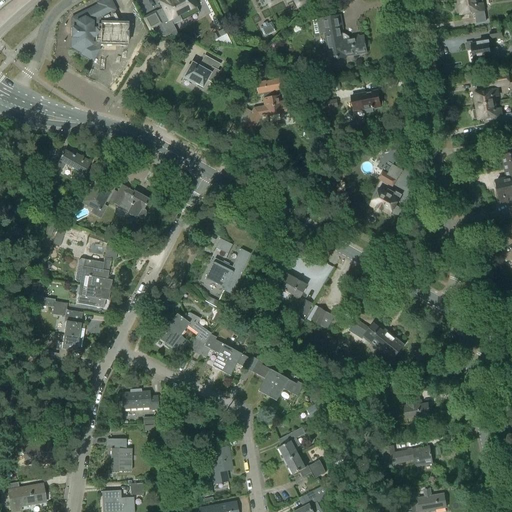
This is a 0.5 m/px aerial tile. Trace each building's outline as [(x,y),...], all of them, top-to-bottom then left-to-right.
[(127,44),(128,25),(121,24),(108,0),(107,0),(98,4),(99,6),(82,14),(82,13),(71,18),(71,48),(81,53),(80,55),(93,62),(100,50),(109,50),(109,47),(127,47),(127,44)] [(198,8),(193,0),(164,0),(159,3),(163,10),(159,12),(162,17),(166,16),(169,22),(180,17),(179,15),(186,12),(187,14),(198,8)] [(476,0),(471,0),(459,2),(459,4),(455,4),(457,16),(469,14),(476,13),(476,12),(484,11),(483,4),(478,5),(476,0)] [(310,19),(306,14),(299,18),(303,24),(310,19)] [(367,53),(364,37),(349,40),(349,38),(344,35),(343,35),(342,35),(341,30),(342,30),(340,18),(327,21),(314,23),(316,35),(324,33),(327,49),(328,49),(330,60),(335,59),(367,53)] [(168,35),(163,24),(149,31),(150,32),(168,35)] [(270,24),(260,29),(264,37),(274,32),(270,24)] [(490,33),(491,39),(503,37),(502,31),(490,33)] [(498,49),(490,50),(489,42),(480,43),(471,45),(474,62),(479,61),(480,61),(492,59),(499,58),(498,49)] [(256,61),(246,55),(238,69),(249,74),(256,61)] [(183,77),(202,88),(211,73),(214,75),(220,64),(204,56),(199,66),(192,62),(183,77)] [(255,84),(257,94),(263,93),(264,99),(263,99),(264,107),(254,109),(251,112),(246,109),(237,125),(251,133),(260,117),(266,116),(266,117),(282,114),(281,113),(291,111),(290,103),(289,103),(289,100),(279,102),(278,96),(273,97),(272,92),(280,90),(278,82),(274,83),(273,80),(255,84)] [(476,102),(477,107),(494,104),(493,98),(499,97),(497,90),(494,91),(493,85),(488,86),(489,91),(482,92),(482,93),(480,93),(474,94),(475,97),(473,98),(474,102),(476,102)] [(373,112),(373,109),(381,107),(378,92),(351,97),(354,111),(363,109),(364,114),(373,112)] [(320,104),(321,111),(338,107),(337,100),(320,104)] [(502,116),(501,110),(496,111),(494,104),(477,107),(477,110),(473,111),(475,120),(479,119),(479,120),(480,120),(486,119),(494,118),(496,127),(511,124),(511,119),(511,114),(502,116)] [(36,164),(45,166),(59,174),(65,164),(84,175),(91,163),(76,154),(75,156),(64,151),(59,161),(57,166),(48,161),(50,156),(52,150),(43,148),(42,154),(40,154),(39,159),(38,159),(36,164)] [(511,154),(502,156),(505,168),(511,166),(511,149),(511,150),(511,152),(511,154)] [(511,166),(505,168),(507,179),(496,182),(501,205),(511,202),(511,166)] [(379,180),(392,187),(396,180),(383,173),(379,180)] [(83,202),(88,205),(99,184),(94,182),(83,201),(83,202)] [(99,184),(88,205),(93,208),(90,213),(100,218),(106,207),(103,205),(111,191),(99,184)] [(128,190),(128,189),(122,185),(117,193),(114,191),(108,201),(128,212),(127,213),(135,218),(136,217),(138,219),(141,219),(144,218),(146,214),(145,211),(143,210),(148,200),(133,192),(133,193),(128,190)] [(396,206),(399,201),(402,195),(396,192),(395,193),(388,189),(386,193),(379,190),(371,203),(377,207),(375,211),(381,214),(383,210),(391,214),(392,213),(398,216),(402,209),(396,206)] [(48,223),(44,234),(51,236),(54,225),(48,223)] [(60,247),(66,229),(59,226),(52,244),(60,247)] [(71,244),(77,246),(78,241),(82,242),(84,238),(69,233),(68,238),(72,239),(71,244)] [(227,254),(224,259),(225,259),(232,245),(231,244),(231,245),(219,239),(219,240),(220,240),(214,252),(214,253),(216,249),(227,254)] [(223,291),(229,294),(248,255),(249,255),(239,250),(240,251),(234,264),(229,261),(228,262),(233,264),(232,268),(214,259),(204,279),(205,279),(206,278),(225,287),(223,291)] [(107,280),(110,259),(104,258),(103,263),(85,260),(84,267),(82,267),(80,266),(77,268),(75,280),(77,282),(80,283),(80,285),(79,285),(110,290),(112,281),(107,280)] [(281,283),(282,284),(279,290),(287,294),(288,292),(298,298),(305,286),(287,276),(283,282),(282,281),(281,283)] [(108,300),(110,290),(79,285),(76,303),(102,308),(104,300),(108,300)] [(53,308),(66,310),(67,304),(54,302),(55,300),(40,297),(38,305),(53,308)] [(299,312),(305,316),(311,304),(305,301),(299,312)] [(314,305),(308,320),(330,328),(336,313),(314,305)] [(62,335),(83,339),(84,329),(85,324),(81,324),(83,313),(66,310),(53,308),(52,314),(65,316),(64,322),(66,322),(64,335),(62,335)] [(212,322),(218,325),(224,314),(218,311),(212,322)] [(194,352),(200,355),(210,334),(211,334),(197,324),(200,319),(189,313),(184,320),(182,318),(181,317),(180,317),(176,314),(167,327),(184,338),(180,335),(188,325),(198,332),(195,338),(201,341),(194,352)] [(302,321),(296,317),(288,331),(294,334),(302,321)] [(365,335),(366,334),(370,329),(363,324),(356,320),(352,327),(359,331),(365,335)] [(374,324),(370,329),(366,334),(372,339),(371,341),(371,344),(375,347),(378,347),(379,345),(386,350),(383,354),(392,361),(405,345),(388,332),(387,334),(374,324)] [(184,338),(167,327),(164,330),(163,332),(158,339),(171,348),(180,336),(184,339),(184,338)] [(33,339),(34,332),(26,331),(25,338),(33,339)] [(216,338),(210,334),(200,355),(205,358),(210,349),(218,354),(211,366),(220,371),(233,347),(232,349),(215,340),(216,338)] [(83,339),(62,335),(62,336),(64,336),(62,349),(60,349),(59,354),(46,352),(46,358),(59,360),(69,362),(71,351),(81,352),(81,348),(83,339)] [(189,349),(194,352),(201,341),(195,338),(189,349)] [(245,380),(257,360),(251,356),(249,359),(232,350),(234,347),(233,347),(220,371),(229,376),(236,364),(250,371),(245,380)] [(266,396),(280,372),(279,372),(278,374),(261,365),(262,362),(257,360),(245,380),(246,380),(251,371),(264,379),(257,391),(266,396)] [(278,375),(266,396),(276,401),(282,389),(296,396),(291,405),(292,405),(303,385),(297,382),(295,384),(278,375)] [(383,390),(384,397),(401,394),(399,387),(383,390)] [(121,394),(122,409),(150,407),(150,410),(158,409),(157,396),(149,397),(149,392),(141,393),(141,391),(130,391),(130,393),(121,394)] [(407,406),(404,406),(406,419),(430,415),(428,404),(421,405),(419,395),(405,397),(407,406)] [(34,401),(36,419),(61,415),(58,400),(44,402),(44,400),(34,401)] [(313,416),(320,412),(316,404),(308,408),(313,416)] [(9,434),(16,436),(20,422),(12,420),(9,434)] [(302,428),(291,434),(294,440),(282,446),(279,448),(286,461),(299,455),(295,448),(301,445),(297,438),(306,434),(302,428)] [(16,439),(18,453),(19,453),(24,452),(26,464),(52,461),(49,442),(39,443),(39,441),(38,441),(38,443),(32,444),(31,437),(16,439)] [(115,449),(111,449),(111,472),(131,472),(131,449),(126,449),(126,439),(108,439),(108,446),(115,446),(115,449)] [(383,456),(383,458),(380,459),(382,469),(392,467),(392,465),(414,461),(416,467),(433,464),(430,447),(395,453),(394,446),(375,450),(377,457),(383,456)] [(231,469),(227,447),(215,450),(211,451),(213,460),(216,476),(214,476),(215,484),(227,482),(225,471),(231,469)] [(306,467),(299,455),(286,461),(293,475),(300,471),(303,477),(311,473),(315,479),(326,473),(323,467),(320,460),(309,466),(308,466),(306,467)] [(40,503),(39,495),(44,494),(42,484),(18,489),(17,483),(0,486),(0,488),(0,494),(4,494),(8,493),(11,511),(15,511),(21,511),(20,507),(40,503)] [(125,484),(125,485),(130,485),(131,496),(144,495),(143,483),(125,484)] [(209,484),(202,485),(204,497),(211,496),(209,484)] [(322,511),(318,504),(329,492),(323,486),(314,491),(299,499),(303,497),(307,505),(304,507),(295,511),(322,511)] [(424,491),(425,498),(418,499),(418,504),(415,504),(408,505),(409,511),(416,511),(416,510),(419,509),(419,511),(424,511),(446,508),(444,494),(431,497),(430,489),(424,491)] [(101,493),(104,493),(104,511),(133,511),(133,498),(119,499),(118,491),(101,492),(101,493)] [(199,509),(199,511),(236,511),(235,503),(199,509)]
